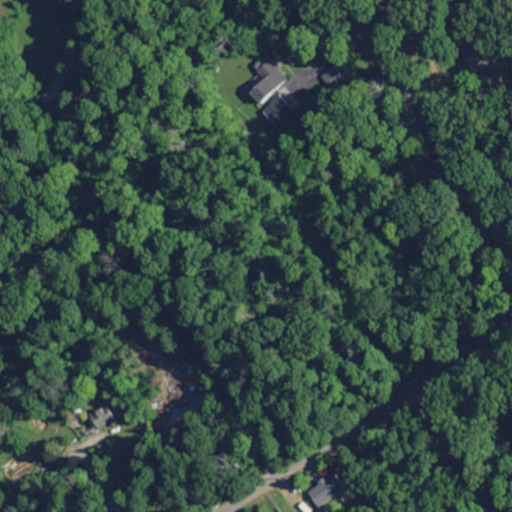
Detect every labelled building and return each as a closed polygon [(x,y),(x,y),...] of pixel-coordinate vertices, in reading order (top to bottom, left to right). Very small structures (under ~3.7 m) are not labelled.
[(473,65),(492,56),(475,24),(457,34),(473,65)] [(263,103),(290,76),(271,57),(264,64),(260,61),(254,67),(263,77),(250,90),(263,103)] [(334,88),(351,70),(339,59),(322,77),(334,88)] [(307,104),(319,117),(332,105),(319,92),(307,104)] [(279,125),(296,109),(282,94),(265,110),(279,125)] [(91,410),(93,415),(88,417),(94,429),(116,419),(108,402),(91,410)] [(309,490),(320,506),(347,488),(336,472),(309,490)]
